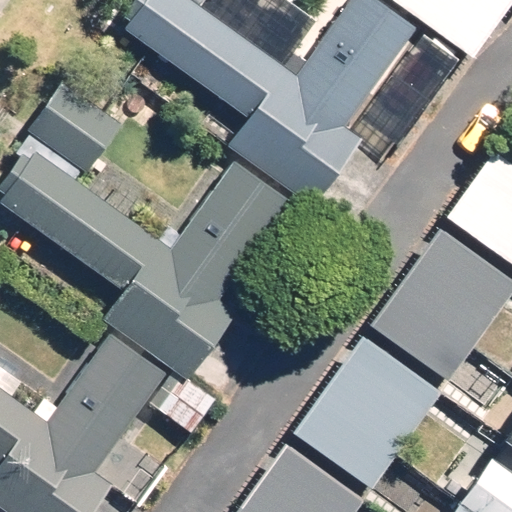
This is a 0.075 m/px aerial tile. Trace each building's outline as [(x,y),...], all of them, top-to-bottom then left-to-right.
[(344,126),(415,27),(377,0),(350,0),(297,75),(203,8),(209,0),(128,0),(119,14),(128,21),(123,29),(245,116),(225,144),(311,205),(360,137),(344,126)] [(393,0),(471,55),(511,0),(393,0)] [(218,298),(289,199),(234,159),(171,247),(77,180),(119,122),(60,80),(25,128),(32,132),(0,175),(0,191),(2,193),(0,195),(0,203),(119,288),(98,316),(173,369),(150,401),(190,430),(214,397),(185,377),(234,309),(218,298)] [(511,161),(492,147),(444,214),(511,262),(511,161)] [(511,279),(436,225),(367,321),(449,379),(511,290),(511,279)] [(146,399),(166,371),(111,331),(48,419),(0,384),(0,505),(9,511),(88,511),(111,481),(95,470),(146,399)] [(357,332),(289,427),(372,486),(441,391),(357,332)] [(511,421),(500,438),(511,446),(511,421)] [(282,441),(231,511),(352,511),(362,498),(282,441)] [(511,511),(511,470),(488,454),(446,511),(511,511)]
